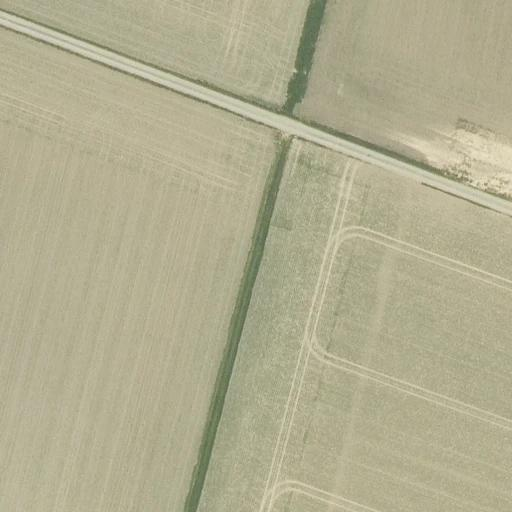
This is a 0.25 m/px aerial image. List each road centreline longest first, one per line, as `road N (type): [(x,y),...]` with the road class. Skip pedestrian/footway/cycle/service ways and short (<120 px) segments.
road 1 (track): [(511,209),(0,18)]
road 2 (track): [(321,0),(186,511)]
